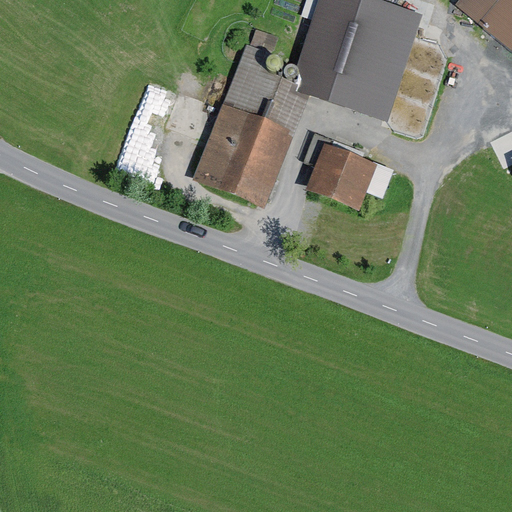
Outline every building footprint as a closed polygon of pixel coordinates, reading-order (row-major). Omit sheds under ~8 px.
[(319,0),(297,62),(245,44),(220,114),(196,183),(263,206),(304,92),(390,122),(426,21),(365,0),(319,0)] [(497,0),(466,0),(458,10),(511,55),(511,0),(500,0),(500,2),(497,0)] [(259,24),(256,41),(275,44),(278,27),(259,24)] [(119,166),(147,176),(172,103),(144,93),(119,166)] [(379,166),(327,148),(312,193),(363,210),(379,166)]
